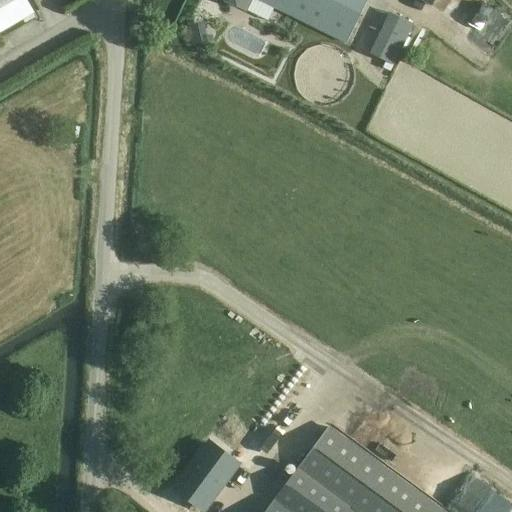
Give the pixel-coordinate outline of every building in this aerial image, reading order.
[(26,0),(0,0),(0,32),(34,13),(26,0)] [(223,0),(246,11),(246,9),(267,19),(273,8),(347,46),(369,0),(223,0)] [(474,20),(502,32),(510,12),(483,1),(474,20)] [(389,12),(368,54),(398,67),(406,49),(417,25),(389,12)] [(193,22),(187,23),(191,45),(202,43),(204,52),(214,50),(211,35),(206,36),(204,24),(194,25),(193,22)] [(446,511),(328,426),(298,467),(273,502),(286,511),(446,511)] [(212,444),(177,491),(200,508),(235,461),(212,444)]
